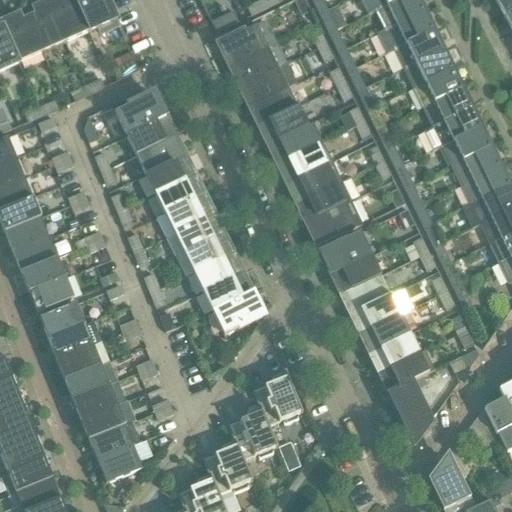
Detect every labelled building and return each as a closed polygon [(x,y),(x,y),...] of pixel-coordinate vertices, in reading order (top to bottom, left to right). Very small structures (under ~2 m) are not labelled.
[(57,0),(47,5),(65,45),(88,35),(72,0),(69,0),(64,2),(62,0),(57,0)] [(72,0),(88,35),(98,30),(100,36),(117,29),(104,0),(72,0)] [(278,0),(266,0),(261,3),(265,12),(280,4),(278,0)] [(302,0),(301,0),(293,4),(301,19),(310,14),(302,0)] [(309,0),(318,18),(327,13),(320,0),(309,0)] [(358,0),(367,18),(374,14),(403,0),(358,0)] [(403,0),(374,14),(384,33),(423,14),(416,0),(403,0)] [(511,0),(493,0),(503,17),(511,12),(511,0)] [(265,12),(261,3),(246,10),(250,19),(265,12)] [(33,16),(26,19),(42,55),(65,45),(47,5),(36,9),(36,10),(32,11),(32,10),(31,11),(33,16)] [(511,12),(503,17),(511,33),(511,12)] [(318,18),(328,37),(336,33),(327,13),(318,18)] [(238,25),(232,14),(210,25),(216,36),(238,25)] [(386,56),(393,53),(433,34),(423,14),(384,33),(377,37),(386,56)] [(17,18),(1,25),(19,65),(42,55),(26,19),(18,23),(16,20),(18,19),(17,18)] [(0,73),(19,65),(1,25),(0,25),(0,73)] [(216,48),(227,71),(274,48),(263,25),(216,48)] [(309,37),(317,52),(326,47),(318,32),(309,37)] [(328,37),(337,56),(346,52),(336,33),(328,37)] [(393,53),(403,72),(442,53),(433,34),(393,53)] [(326,47),(317,52),(324,66),(333,62),(326,47)] [(227,71),(237,91),(284,68),(274,48),(227,71)] [(337,56),(347,76),(355,71),(346,52),(337,56)] [(403,72),(412,92),(452,72),(442,53),(403,72)] [(132,63),(111,74),(116,84),(137,74),(132,63)] [(237,91),(246,110),(286,91),(293,87),(284,68),(237,91)] [(328,76),(336,91),(345,86),(337,71),(328,76)] [(347,76),(356,95),(365,91),(355,71),(347,76)] [(412,92),(422,111),(461,92),(452,72),(412,92)] [(99,82),(84,89),(89,98),(104,90),(99,82)] [(345,86),(336,91),(343,105),(352,101),(345,86)] [(89,98),(84,89),(70,96),(72,101),(74,105),(89,98)] [(246,110),(256,129),(296,110),(286,91),(246,110)] [(356,95),(366,115),(374,110),(365,91),(356,95)] [(422,111),(431,130),(471,111),(461,92),(422,111)] [(115,116),(126,140),(166,120),(155,96),(115,116)] [(53,103),(38,110),(42,119),(57,113),(53,103)] [(42,119),(38,110),(23,116),(27,126),(42,119)] [(256,129),(266,149),(305,130),(296,110),(256,129)] [(348,115),(355,130),(364,125),(357,110),(348,115)] [(366,115),(375,134),(384,130),(374,110),(366,115)] [(480,131),(471,111),(431,130),(432,131),(423,135),(432,154),(441,149),(441,150),(480,131)] [(83,134),(88,146),(97,143),(88,120),(87,120),(83,134)] [(126,140),(136,159),(176,139),(166,120),(126,140)] [(52,122),(37,128),(41,136),(56,129),(52,122)] [(0,125),(0,136),(11,132),(7,123),(0,125)] [(364,125),(355,130),(362,145),(371,140),(364,125)] [(266,149),(275,169),(322,146),(312,126),(305,130),(266,149)] [(375,134),(385,153),(393,149),(384,130),(375,134)] [(441,150),(450,169),(490,150),(480,131),(441,150)] [(136,159),(145,178),(185,159),(176,139),(136,159)] [(0,142),(0,167),(15,161),(7,140),(0,142)] [(275,169),(285,188),(331,165),(322,146),(275,169)] [(367,154),(374,169),(383,164),(375,149),(367,154)] [(385,153),(394,173),(403,168),(393,149),(385,153)] [(450,169),(460,189),(499,169),(490,150),(450,169)] [(51,161),(54,169),(69,163),(66,155),(51,161)] [(94,160),(100,176),(109,172),(103,157),(94,160)] [(145,178),(155,198),(195,178),(185,159),(145,178)] [(0,167),(0,190),(24,181),(15,161),(0,167)] [(69,163),(54,169),(57,176),(72,170),(69,163)] [(383,164),(374,169),(381,183),(390,179),(383,164)] [(285,188),(294,208),(341,185),(331,165),(285,188)] [(394,173),(404,192),(412,188),(403,168),(394,173)] [(460,189),(469,208),(509,189),(499,169),(460,189)] [(109,172),(100,176),(106,191),(115,187),(109,172)] [(155,198),(164,217),(204,198),(195,178),(155,198)] [(0,190),(0,213),(32,201),(24,181),(0,190)] [(294,208),(304,227),(350,204),(341,185),(294,208)] [(404,192),(413,212),(422,207),(412,188),(404,192)] [(472,231),(479,228),(511,211),(511,195),(509,189),(469,208),(462,212),(472,231)] [(404,207),(397,192),(387,197),(395,212),(404,207)] [(67,201),(70,209),(85,203),(82,195),(67,201)] [(110,201),(116,216),(126,212),(119,197),(110,201)] [(166,240),(214,217),(204,198),(164,217),(157,221),(166,240)] [(0,213),(0,226),(4,236),(40,221),(32,201),(0,213)] [(85,203),(70,209),(73,216),(88,210),(85,203)] [(350,204),(304,227),(315,251),(362,228),(350,204)] [(413,212),(423,231),(431,227),(422,207),(413,212)] [(511,211),(479,228),(488,247),(511,235),(511,211)] [(126,212),(116,216),(122,231),(132,227),(126,212)] [(407,213),(397,217),(405,232),(414,228),(407,213)] [(166,240),(176,259),(223,236),(214,217),(166,240)] [(4,236),(12,256),(48,241),(40,221),(4,236)] [(423,231),(432,250),(441,246),(431,227),(423,231)] [(83,241),(86,249),(101,243),(98,235),(83,241)] [(511,235),(488,247),(498,266),(511,259),(511,235)] [(185,279),(193,275),(233,256),(223,236),(176,259),(185,279)] [(127,241),(132,256),(142,252),(136,237),(127,241)] [(318,256),(330,280),(369,261),(357,237),(318,256)] [(12,256),(20,276),(56,261),(48,241),(12,256)] [(411,245),(419,260),(428,256),(420,241),(411,245)] [(101,243),(86,249),(89,256),(104,250),(101,243)] [(432,250),(441,270),(450,265),(441,246),(432,250)] [(142,252),(132,256),(139,272),(148,268),(142,252)] [(193,275),(202,295),(242,275),(233,256),(193,275)] [(428,256),(419,260),(426,275),(435,271),(428,256)] [(511,259),(498,266),(511,295),(511,259)] [(25,289),(28,296),(64,281),(56,261),(20,276),(25,289)] [(330,280),(339,299),(378,280),(369,261),(330,280)] [(441,270),(451,289),(460,285),(450,265),(441,270)] [(202,295),(212,314),(252,295),(242,275),(202,295)] [(100,282),(103,290),(118,284),(115,276),(100,282)] [(143,281),(149,296),(158,292),(152,277),(143,281)] [(339,299),(348,319),(388,299),(378,280),(339,299)] [(430,284),(437,299),(446,295),(439,280),(430,284)] [(64,281),(28,296),(37,317),(73,302),(64,281)] [(460,285),(451,289),(462,311),(471,307),(460,285)] [(105,296),(108,303),(123,297),(120,289),(105,296)] [(158,292),(149,296),(155,312),(164,308),(158,292)] [(252,295),(212,314),(223,338),(263,319),(252,295)] [(446,295),(437,299),(445,314),(454,309),(446,295)] [(348,319),(358,338),(397,319),(388,299),(348,319)] [(39,322),(47,343),(83,329),(75,308),(39,322)] [(174,332),(168,316),(159,320),(165,335),(174,332)] [(449,323),(456,338),(465,334),(458,318),(449,323)] [(358,338),(367,357),(407,338),(397,319),(358,338)] [(119,329),(122,336),(137,330),(134,323),(119,329)] [(47,343),(55,363),(91,349),(83,329),(47,343)] [(137,330),(122,336),(125,344),(140,338),(137,330)] [(465,334),(456,338),(464,353),(473,348),(465,334)] [(367,357),(377,377),(416,358),(407,338),(367,357)] [(55,363),(63,383),(99,369),(91,349),(55,363)] [(475,353),(460,360),(465,370),(469,370),(477,358),(475,353)] [(377,377),(386,396),(408,386),(409,386),(426,378),(416,358),(377,377)] [(465,370),(460,360),(448,366),(453,376),(465,370)] [(0,362),(0,385),(10,381),(2,361),(0,362)] [(135,369),(138,376),(153,370),(150,363),(135,369)] [(63,383),(72,403),(108,389),(99,369),(63,383)] [(153,370),(138,376),(141,384),(156,378),(153,370)] [(205,379),(210,393),(224,374),(222,372),(205,379)] [(251,394),(258,411),(259,411),(266,430),(267,430),(281,424),(283,429),(298,423),(296,418),(299,417),(300,418),(301,417),(284,375),(283,376),(283,377),(270,382),(272,387),(253,394),(251,394)] [(0,385),(0,408),(19,401),(16,394),(10,381),(0,385)] [(497,393),(500,398),(511,422),(511,382),(507,388),(497,393)] [(408,386),(386,396),(412,449),(428,426),(409,386),(408,386)] [(72,403),(80,423),(116,409),(108,389),(72,403)] [(511,422),(500,398),(493,407),(483,412),(483,413),(495,438),(497,437),(506,456),(511,452),(511,422)] [(0,432),(27,421),(24,415),(19,401),(0,408),(0,432)] [(151,409),(154,416),(169,410),(166,403),(151,409)] [(80,423),(88,443),(124,429),(116,409),(80,423)] [(169,410),(154,416),(157,424),(172,418),(169,410)] [(226,428),(233,445),(234,445),(241,464),(242,464),(256,458),(258,463),(273,457),(271,452),(274,451),(275,452),(276,451),(267,430),(266,430),(259,411),(258,411),(246,416),(247,421),(228,428),(228,427),(226,428)] [(480,416),(465,437),(485,452),(495,447),(480,416)] [(0,432),(0,455),(35,442),(27,421),(0,432)] [(88,443),(96,463),(132,449),(140,446),(132,426),(124,429),(88,443)] [(0,455),(0,458),(7,476),(43,462),(35,442),(0,455)] [(201,462),(208,479),(209,479),(216,499),(217,498),(231,493),(233,497),(248,491),(246,487),(249,485),(249,486),(251,486),(242,464),(241,464),(234,445),(233,445),(221,450),(222,455),(203,463),(203,462),(201,462)] [(132,449),(96,463),(105,487),(141,472),(132,449)] [(430,484),(444,511),(470,511),(457,485),(463,476),(453,454),(446,463),(446,462),(430,484)] [(288,473),(298,469),(295,461),(285,466),(288,473)] [(7,476),(15,496),(51,482),(43,462),(7,476)] [(176,496),(182,511),(222,511),(217,498),(216,499),(209,479),(208,479),(196,484),(197,489),(178,497),(178,496),(176,496)] [(494,489),(500,500),(511,494),(511,481),(494,489)] [(15,496),(21,511),(33,511),(59,502),(51,482),(15,496)] [(33,511),(63,511),(59,502),(33,511)]
